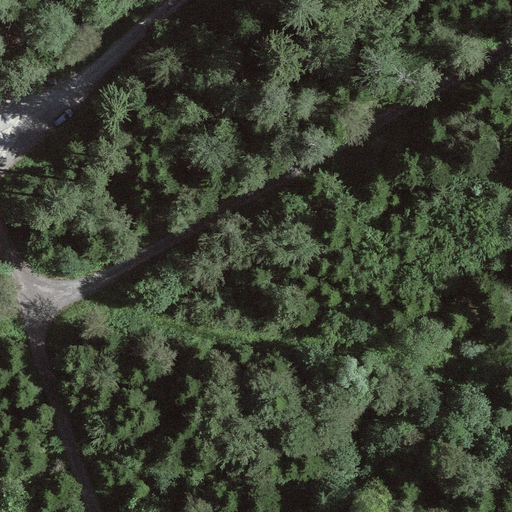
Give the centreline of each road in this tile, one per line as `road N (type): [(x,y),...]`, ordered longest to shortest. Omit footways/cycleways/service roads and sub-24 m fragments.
road 1 (track): [(25,302),(105,277),(511,48)]
road 2 (track): [(0,231),(97,511)]
road 3 (track): [(181,0),(0,142)]
